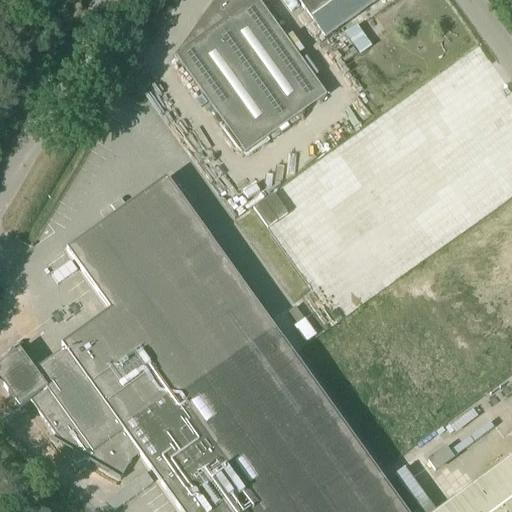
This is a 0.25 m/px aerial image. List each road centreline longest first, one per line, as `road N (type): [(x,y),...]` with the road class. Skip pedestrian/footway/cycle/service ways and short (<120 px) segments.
road 1 (unknown): [(120,0),(232,163),(245,164),(317,131),(342,99),(272,0)]
road 2 (unclassified): [(0,185),(118,0)]
